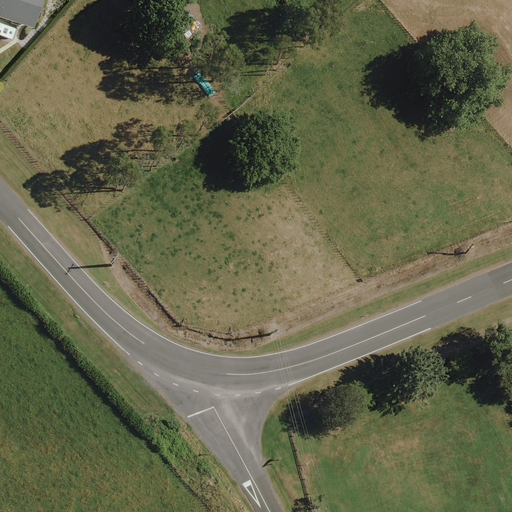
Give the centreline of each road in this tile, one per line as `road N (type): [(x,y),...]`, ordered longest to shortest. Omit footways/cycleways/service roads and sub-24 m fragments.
road 1 (unclassified): [(511,282),(310,361),(214,372)]
road 2 (unclassified): [(214,372),(160,355),(123,327),(0,199)]
road 3 (unclassified): [(271,511),(213,408),(214,372)]
